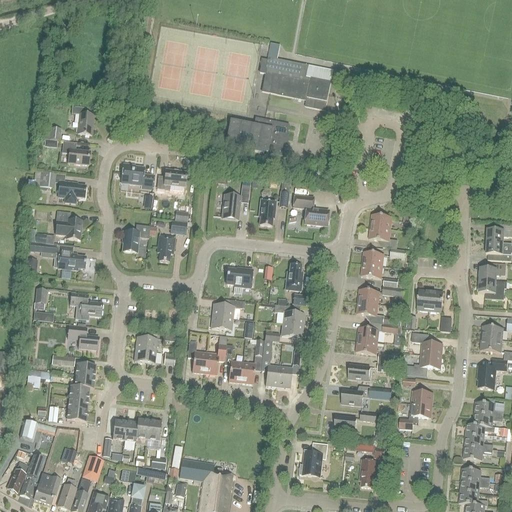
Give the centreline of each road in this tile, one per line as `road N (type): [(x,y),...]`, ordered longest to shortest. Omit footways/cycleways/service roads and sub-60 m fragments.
road 1 (residential): [(274,498),(408,508),(433,498),(441,437),(457,396),(459,275)]
road 2 (residential): [(124,283),(107,257),(102,183),(118,145),(159,145)]
road 3 (residential): [(290,419),(203,387),(115,378)]
road 4 (residential): [(290,419),(317,382),(340,256)]
road 5 (residential): [(196,284),(211,243),(340,256)]
road 6 (residential): [(340,256),(353,205),(394,193),(463,192)]
